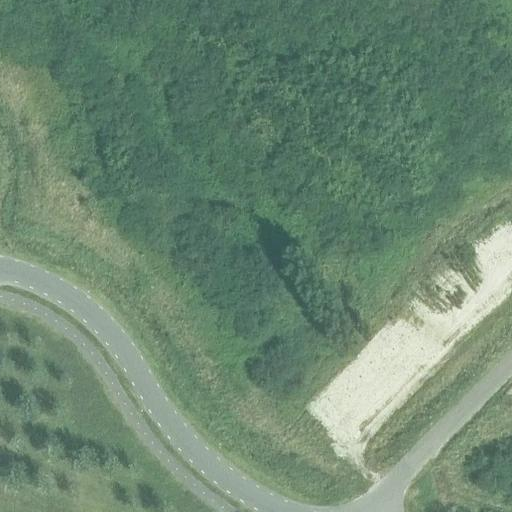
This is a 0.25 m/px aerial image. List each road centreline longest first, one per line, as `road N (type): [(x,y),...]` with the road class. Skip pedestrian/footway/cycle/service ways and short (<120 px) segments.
road 1 (unclassified): [(286,511),(194,453),(86,309),(52,285),(0,268)]
road 2 (unclassified): [(373,511),(392,480),(511,362)]
